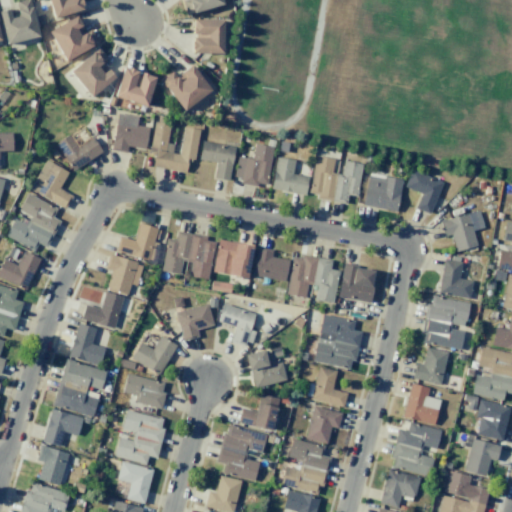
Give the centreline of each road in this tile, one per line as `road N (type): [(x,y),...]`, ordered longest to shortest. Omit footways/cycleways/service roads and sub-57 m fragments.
road 1 (residential): [(348,511),(376,414),(405,255),(113,195)]
road 2 (residential): [(113,195),(59,292),(0,466)]
road 3 (residential): [(172,511),(207,383)]
